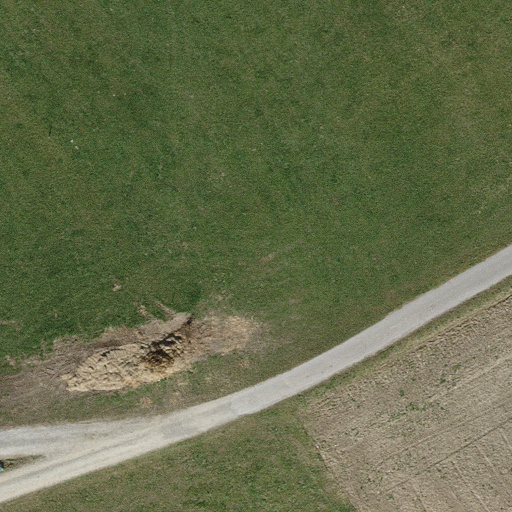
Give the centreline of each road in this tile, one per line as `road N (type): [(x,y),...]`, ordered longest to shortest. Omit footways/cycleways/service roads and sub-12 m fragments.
road 1 (track): [(511,259),(300,379),(0,488)]
road 2 (track): [(0,444),(158,432)]
